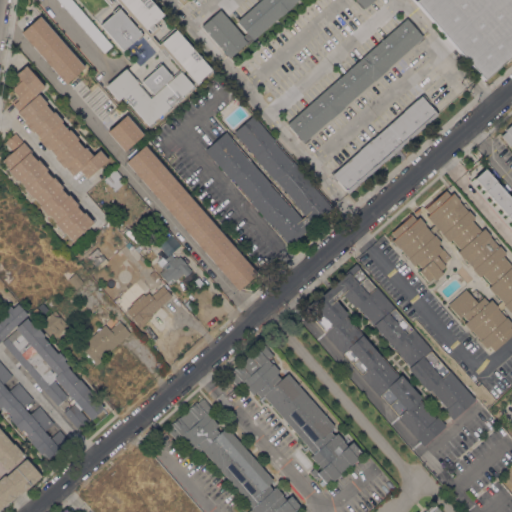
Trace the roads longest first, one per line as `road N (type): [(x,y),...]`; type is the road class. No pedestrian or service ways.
road 1 (tertiary): [(511,89),(31,511)]
road 2 (residential): [(339,195),(167,0)]
